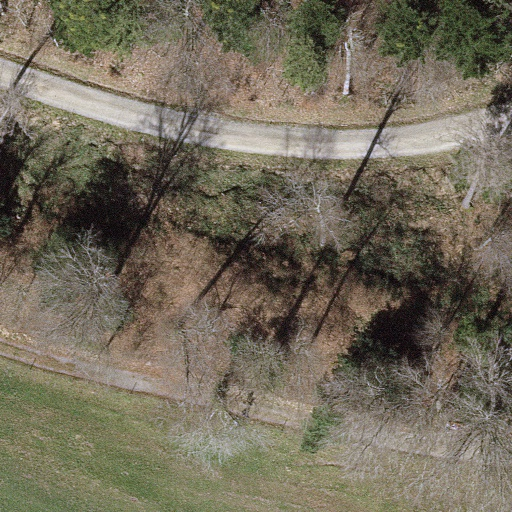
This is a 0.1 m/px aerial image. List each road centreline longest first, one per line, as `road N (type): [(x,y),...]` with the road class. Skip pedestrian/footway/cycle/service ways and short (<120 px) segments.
road 1 (track): [(0,69),(137,119),(226,138),(334,146),(408,140),(511,112)]
road 2 (track): [(0,345),(208,400),(511,460)]
